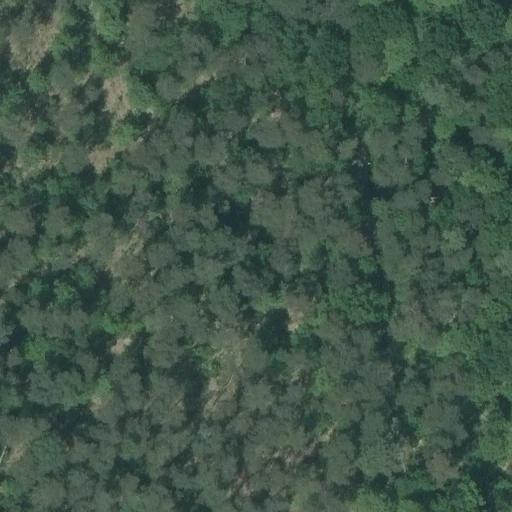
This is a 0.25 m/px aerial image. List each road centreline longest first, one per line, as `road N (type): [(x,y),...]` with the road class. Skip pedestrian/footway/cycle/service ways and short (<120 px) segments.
road 1 (track): [(252,35),(217,78),(0,233)]
road 2 (track): [(272,312),(288,230),(252,35)]
road 3 (track): [(272,312),(317,448),(325,511)]
